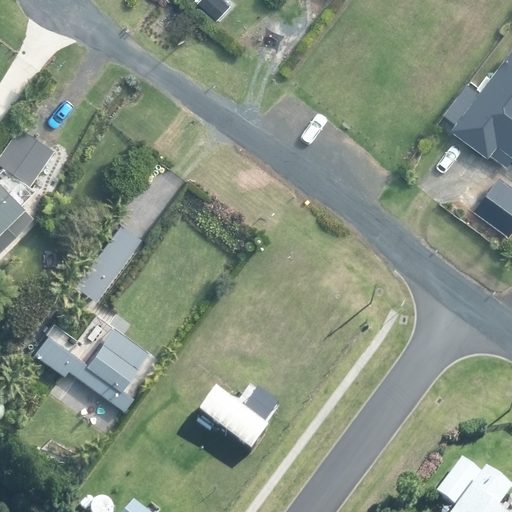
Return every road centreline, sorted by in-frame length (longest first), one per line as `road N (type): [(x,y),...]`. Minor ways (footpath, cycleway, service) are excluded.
road 1 (residential): [(468,300),(76,0)]
road 2 (residential): [(306,511),(468,300)]
